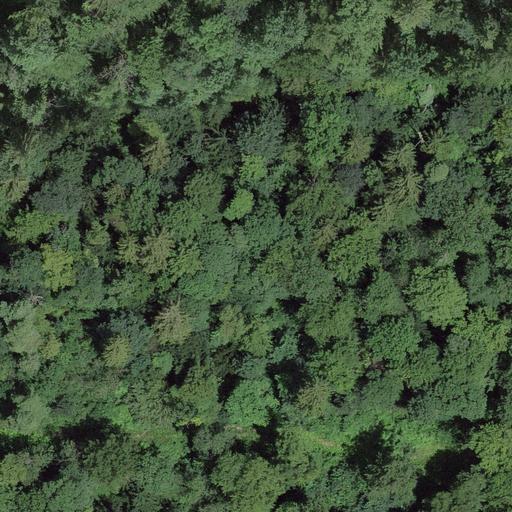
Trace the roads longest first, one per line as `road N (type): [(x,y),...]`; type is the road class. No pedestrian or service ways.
road 1 (track): [(511,470),(229,435),(74,446),(0,438)]
road 2 (track): [(382,0),(511,46)]
